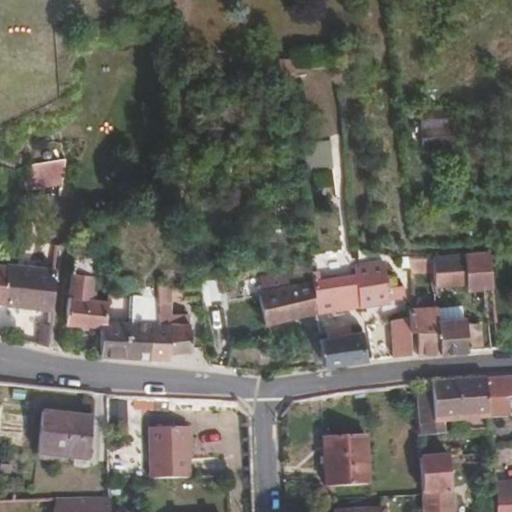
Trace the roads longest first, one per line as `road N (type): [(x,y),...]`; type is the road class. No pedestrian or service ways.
road 1 (residential): [(511,362),(258,387)]
road 2 (residential): [(258,387),(122,375),(23,355)]
road 3 (residential): [(264,511),(258,387)]
